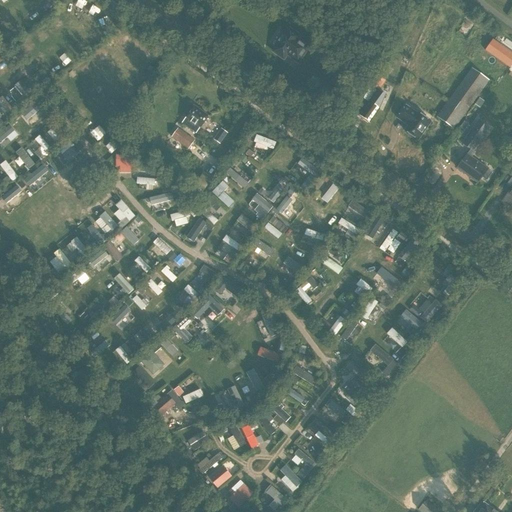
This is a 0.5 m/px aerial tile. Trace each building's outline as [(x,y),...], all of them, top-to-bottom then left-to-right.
[(466,21),(458,32),(466,38),(474,27),(466,21)] [(285,33),(276,46),(278,48),(274,52),(283,59),(287,54),(298,62),(307,49),(296,41),(299,37),(290,30),(287,34),(285,33)] [(511,54),(493,40),(485,51),(510,68),(511,65),(511,54)] [(472,69),(437,118),(454,129),(488,81),(472,69)] [(379,76),(372,85),(379,90),(385,81),(379,76)] [(19,94),(24,95),(24,84),(16,83),(16,92),(10,92),(10,100),(18,101),(19,94)] [(369,103),(359,116),(364,119),(363,120),(367,123),(368,122),(370,123),(379,110),(386,95),(370,88),(363,99),(369,103)] [(196,134),(199,129),(200,129),(209,117),(193,106),(185,118),(185,119),(182,124),(196,134)] [(431,123),(417,113),(417,114),(406,106),(397,119),(408,126),(404,131),(418,141),(431,123)] [(56,121),(50,124),(59,139),(64,135),(56,121)] [(466,156),(457,169),(478,184),(482,178),(486,181),(492,173),(488,170),(471,158),(475,153),(473,151),(489,129),(478,121),(461,144),(470,150),(466,156)] [(195,141),(178,129),(172,138),(189,150),(195,141)] [(254,144),(274,148),(275,138),(255,135),(254,144)] [(40,137),(35,142),(45,153),(50,148),(40,137)] [(121,137),(117,142),(123,148),(127,144),(121,137)] [(70,166),(66,157),(70,155),(67,147),(58,151),(65,168),(70,166)] [(28,167),(33,163),(25,153),(20,157),(28,167)] [(303,157),(297,165),(309,174),(315,166),(303,157)] [(131,160),(117,160),(116,169),(131,169),(131,160)] [(275,160),(268,163),(271,169),(278,166),(275,160)] [(0,169),(0,170),(7,178),(13,172),(6,164),(0,169)] [(48,171),(43,165),(24,180),(28,186),(48,171)] [(244,188),(249,183),(235,170),(230,176),(244,188)] [(203,172),(188,196),(196,202),(212,177),(203,172)] [(146,187),(146,190),(162,190),(162,178),(137,178),(137,187),(146,187)] [(511,189),(503,201),(511,207),(511,178),(507,185),(511,189)] [(215,193),(230,209),(236,203),(225,191),(229,187),(225,183),(215,193)] [(333,183),(320,198),(327,204),(340,189),(333,183)] [(259,189),(268,198),(273,193),(264,184),(259,189)] [(153,206),(169,202),(167,193),(151,197),(153,206)] [(0,209),(6,216),(15,208),(7,199),(0,205),(0,209)] [(293,217),(298,211),(284,200),(279,206),(293,217)] [(122,201),(115,207),(129,223),(136,217),(122,201)] [(214,225),(219,220),(204,207),(199,212),(214,225)] [(173,224),(181,222),(183,228),(191,225),(186,210),(170,215),(173,224)] [(106,215),(101,220),(114,233),(119,227),(106,215)] [(185,238),(195,244),(200,234),(204,236),(211,224),(198,216),(185,238)] [(119,247),(127,240),(133,247),(139,241),(133,234),(139,229),(141,231),(147,226),(140,217),(113,240),(119,247)] [(350,231),(354,224),(341,217),(338,224),(350,231)] [(276,238),(281,231),(269,222),(264,229),(276,238)] [(92,227),(87,232),(95,241),(101,236),(92,227)] [(307,227),(304,236),(320,241),(323,233),(307,227)] [(380,246),(387,251),(400,233),(393,228),(380,246)] [(233,251),(239,244),(227,234),(221,241),(233,251)] [(152,245),(166,258),(172,251),(158,238),(152,245)] [(102,251),(118,265),(126,257),(110,243),(102,251)] [(296,250),(295,257),(305,258),(306,252),(296,250)] [(327,256),(337,269),(343,265),(332,252),(327,256)] [(179,254),(173,261),(180,267),(186,260),(179,254)] [(228,254),(223,259),(229,264),(234,259),(228,254)] [(134,265),(146,273),(150,267),(139,259),(134,265)] [(399,264),(393,269),(399,275),(404,270),(399,264)] [(208,288),(216,272),(204,266),(198,275),(206,279),(203,285),(208,288)] [(160,274),(173,285),(178,279),(166,267),(160,274)] [(309,273),(319,291),(327,287),(317,269),(309,273)] [(389,291),(394,285),(380,272),(374,278),(389,291)] [(159,273),(153,278),(157,283),(163,278),(159,273)] [(82,274),(67,285),(72,291),(87,280),(82,274)] [(46,276),(36,286),(45,294),(54,285),(46,276)] [(126,296),(133,290),(121,276),(114,282),(126,296)] [(229,304),(241,290),(225,277),(213,291),(229,304)] [(357,286),(354,293),(362,297),(369,284),(359,279),(356,285),(357,286)] [(152,281),(145,287),(158,300),(164,294),(152,281)] [(190,297),(195,292),(189,286),(184,292),(190,297)] [(209,296),(192,315),(199,321),(209,309),(217,316),(224,309),(209,296)] [(370,297),(361,317),(369,321),(378,301),(370,297)] [(113,310),(119,305),(115,301),(109,305),(113,310)] [(166,307),(171,314),(177,310),(172,303),(166,307)] [(232,306),(228,310),(236,316),(240,312),(232,306)] [(134,317),(125,309),(113,321),(123,330),(134,317)] [(335,310),(329,315),(342,328),(347,323),(335,310)] [(97,325),(106,315),(103,311),(93,322),(97,325)] [(266,315),(258,326),(267,332),(264,336),(270,340),(274,334),(269,330),(276,322),(266,315)] [(187,317),(172,330),(186,347),(194,340),(186,331),(194,324),(187,317)] [(346,342),(360,325),(353,319),(340,337),(346,342)] [(140,331),(136,338),(144,343),(148,336),(140,331)] [(160,345),(173,361),(180,356),(167,339),(160,345)] [(258,358),(278,362),(281,352),(260,348),(258,358)] [(141,363),(153,377),(165,367),(153,353),(141,363)] [(294,374),(313,384),(316,377),(298,367),(294,374)] [(255,396),(260,393),(254,377),(248,380),(255,396)] [(288,395),(305,407),(311,399),(293,387),(288,395)] [(167,396),(153,408),(161,418),(175,405),(167,396)] [(272,412),(287,423),(292,416),(277,406),(272,412)] [(270,436),(277,431),(265,417),(259,422),(270,436)] [(251,427),(242,430),(249,449),(257,446),(251,427)] [(234,452),(247,445),(239,432),(227,440),(234,452)] [(219,490),(233,477),(222,465),(228,458),(222,452),(211,463),(208,459),(198,469),(219,490)] [(427,500),(418,511),(419,511),(438,511),(439,511),(427,500)] [(495,511),(482,502),(474,511),(495,511)]
